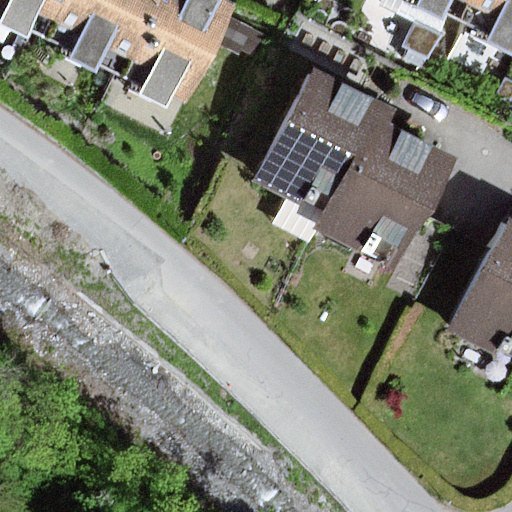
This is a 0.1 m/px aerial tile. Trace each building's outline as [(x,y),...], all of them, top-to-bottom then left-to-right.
[(213,1),(210,0),(0,0),(0,15),(40,35),(33,50),(60,64),(68,49),(113,71),(108,83),(134,96),(140,85),(165,98),(213,1)] [(511,0),(391,0),(413,11),(418,0),(422,0),(460,18),(452,33),(480,47),(487,32),(511,43),(511,0)] [(315,190),(353,112),(361,95),(289,59),(257,124),(232,176),(279,199),(290,177),(315,190)] [(432,149),(353,112),(315,190),(300,226),(379,262),(381,256),(405,208),(432,149)] [(415,273),(439,225),(405,208),(381,256),(415,273)] [(511,226),(486,213),(473,241),(449,290),(431,324),(476,346),(485,328),(511,340),(511,226)] [(449,290),(473,241),(439,225),(415,273),(449,290)]
